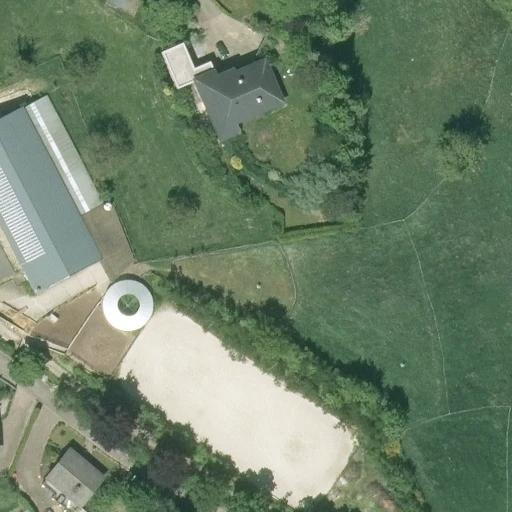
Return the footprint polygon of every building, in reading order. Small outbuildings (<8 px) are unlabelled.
[(129,0),(127,9),(144,13),(146,0),(129,0)] [(182,46),(161,55),(176,90),(192,83),(214,74),(209,63),(193,70),(182,46)] [(192,83),(204,111),(276,81),(266,57),(232,72),(231,70),(215,77),(214,74),(192,83)] [(204,111),(217,142),(239,133),(235,124),(285,103),(276,81),(204,111)] [(101,205),(48,97),(25,108),(78,217),(101,205)] [(25,108),(0,120),(0,283),(16,275),(29,300),(102,264),(78,217),(25,108)] [(121,324),(154,325),(156,284),(122,283),(121,324)] [(106,478),(71,449),(43,484),(55,495),(53,498),(71,511),(90,511),(83,507),(106,478)]
